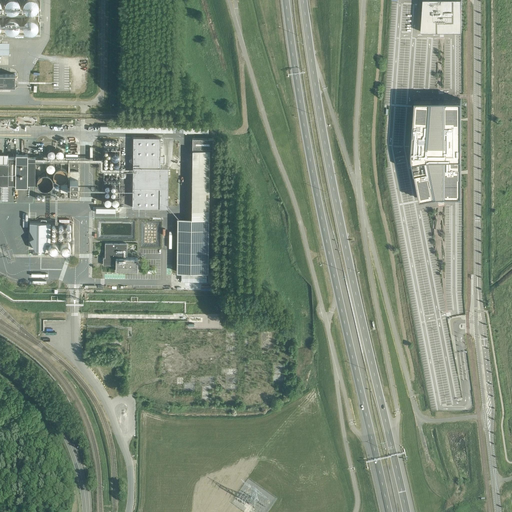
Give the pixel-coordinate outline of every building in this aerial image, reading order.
[(461,0),(422,0),(420,32),(461,32),(461,0)] [(12,28),(17,28),(24,25),(24,19),(28,20),(28,22),(31,29),(34,29),(42,26),(43,19),(40,13),(34,13),(26,16),(24,16),(23,13),(15,13),(8,16),(10,22),(12,28)] [(0,85),(15,86),(15,74),(0,74),(0,85)] [(412,147),(411,149),(412,156),(413,163),(416,177),(420,199),(427,198),(430,197),(436,196),(452,196),(453,196),(461,196),(461,187),(461,170),(461,156),(461,122),(461,99),(444,99),(439,99),(426,99),(422,99),(415,99),(414,105),(413,120),(412,134),(412,141),(412,147)] [(211,125),(103,122),(103,128),(175,129),(174,130),(211,131),(211,125)] [(161,208),(169,208),(169,168),(169,148),(161,147),(161,137),(134,137),(133,208),(161,208)] [(209,218),(209,149),(212,149),(212,141),(192,141),(192,149),(194,149),(193,218),(179,217),(179,218),(178,272),(208,273),(209,218)] [(52,155),(52,154),(52,153),(51,152),(50,151),(49,150),(48,149),(47,149),(45,150),(44,151),(43,152),(42,153),(42,154),(42,155),(43,156),(44,157),(45,158),(47,159),(49,158),(50,157),(51,156),(52,155)] [(62,155),(62,154),(62,153),(62,152),(61,151),(60,150),(59,149),(57,149),(56,150),(55,150),(54,151),(53,152),(53,153),(53,154),(53,155),(53,156),(54,157),(56,158),(58,159),(59,158),(61,157),(62,156),(62,155)] [(15,184),(16,157),(8,157),(8,154),(0,153),(0,184),(8,185),(8,184),(15,184)] [(28,184),(28,157),(16,157),(15,184),(28,184)] [(35,184),(36,157),(28,157),(28,184),(33,184),(35,184)] [(67,177),(67,175),(67,174),(66,173),(66,172),(65,171),(63,170),(62,169),(61,169),(59,169),(58,169),(57,170),(56,171),(55,171),(54,173),(54,174),(54,175),(54,176),(54,178),(55,179),(56,180),(57,181),(59,182),(60,182),(61,182),(62,181),(63,181),(65,180),(65,179),(66,178),(67,177)] [(52,186),(53,185),(52,183),(52,182),(51,180),(50,179),(49,178),(48,178),(47,177),(45,177),(44,177),(42,177),(40,178),(39,179),(38,180),(37,182),(37,183),(37,185),(37,186),(37,188),(38,189),(39,190),(40,191),(42,192),(44,193),(45,193),(47,192),(49,191),(50,190),(51,189),(52,188),(52,186)] [(71,180),(71,185),(70,185),(70,193),(79,193),(79,185),(79,180),(71,180)] [(115,270),(137,271),(137,258),(127,258),(127,243),(105,243),(105,257),(103,257),(103,265),(115,265),(115,270)] [(204,275),(179,275),(179,283),(204,283),(204,275)]
